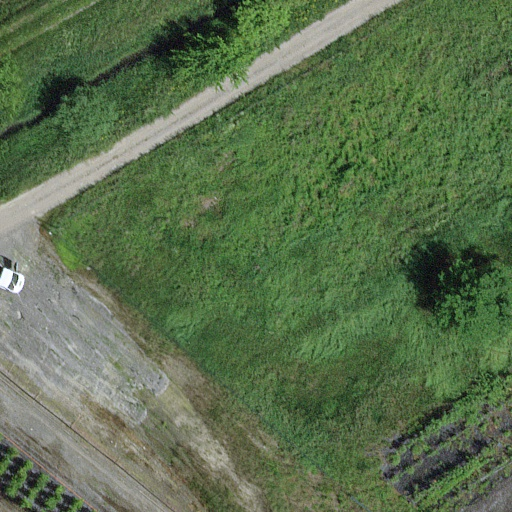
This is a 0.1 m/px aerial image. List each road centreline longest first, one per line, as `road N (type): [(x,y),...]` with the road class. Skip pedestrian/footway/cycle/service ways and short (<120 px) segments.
road 1 (track): [(0,237),(397,0)]
road 2 (track): [(311,511),(315,489),(511,361)]
